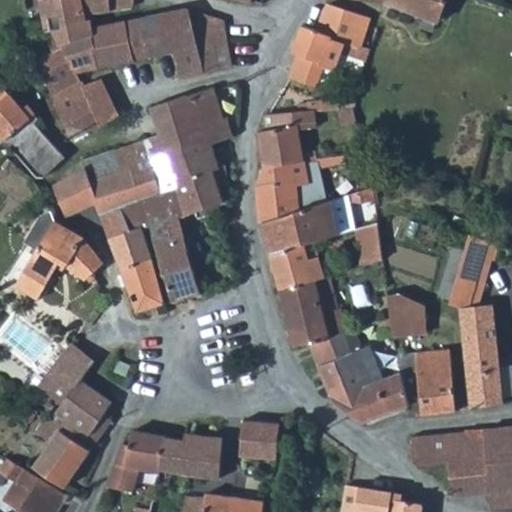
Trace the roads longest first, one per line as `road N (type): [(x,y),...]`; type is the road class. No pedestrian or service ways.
road 1 (residential): [(256,291),(244,171),(282,34)]
road 2 (residential): [(256,291),(216,310),(148,321),(122,339),(120,413)]
road 3 (residential): [(120,413),(313,403)]
road 4 (residential): [(353,432),(511,411)]
road 5 (residential): [(313,403),(279,356),(256,291)]
road 6 (residential): [(441,511),(425,485),(353,432)]
